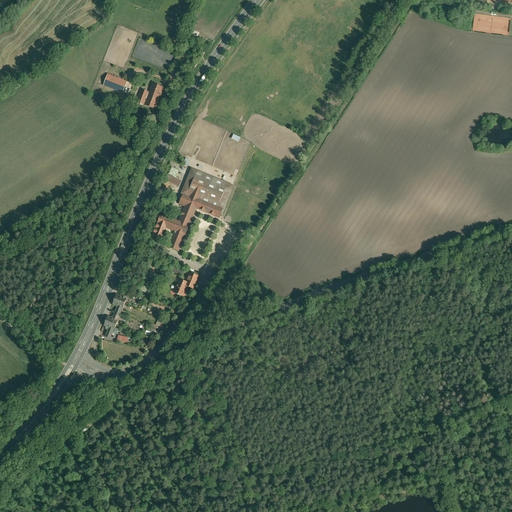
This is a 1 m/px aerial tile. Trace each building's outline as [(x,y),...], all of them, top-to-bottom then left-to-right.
[(394,0),(391,0),(387,6),(392,9),(397,1),(394,0)] [(123,93),(127,81),(108,74),(104,85),(123,93)] [(164,87),(152,83),(149,92),(141,89),(136,102),(155,109),(157,106),(164,87)] [(240,138),(233,135),(230,140),(238,143),(240,138)] [(233,186),(192,169),(182,193),(184,194),(223,210),(233,186)] [(167,175),(164,181),(178,186),(181,180),(167,175)] [(186,206),(179,221),(167,216),(167,217),(163,226),(175,231),(169,247),(179,251),(185,235),(187,236),(188,236),(189,232),(189,231),(190,230),(191,227),(191,226),(189,225),(197,207),(200,200),(184,194),(180,203),(186,206)] [(223,210),(200,200),(197,207),(220,216),(223,210)] [(167,201),(154,234),(160,236),(163,226),(167,217),(165,216),(171,203),(167,201)] [(146,263),(139,282),(143,283),(150,264),(146,263)] [(155,266),(150,264),(141,291),(150,294),(152,289),(148,287),(149,285),(148,285),(150,278),(152,273),(155,266)] [(162,276),(152,273),(150,278),(160,281),(162,276)] [(191,273),(187,282),(189,283),(188,286),(194,289),(199,276),(191,273)] [(187,282),(180,279),(178,284),(178,285),(176,292),(175,292),(183,295),(186,288),(187,288),(188,286),(189,283),(187,282)] [(123,293),(122,297),(117,295),(115,300),(125,304),(127,299),(127,298),(128,295),(123,293)] [(125,304),(115,300),(113,304),(118,306),(116,312),(120,314),(123,308),(124,308),(125,304)] [(120,314),(116,312),(113,318),(108,316),(107,321),(117,325),(119,320),(118,320),(120,314)] [(162,320),(160,326),(164,328),(166,324),(168,325),(165,328),(165,329),(171,322),(167,320),(166,321),(162,320)] [(117,325),(107,321),(105,326),(109,328),(106,337),(111,339),(113,333),(118,334),(120,330),(116,328),(117,325)]
